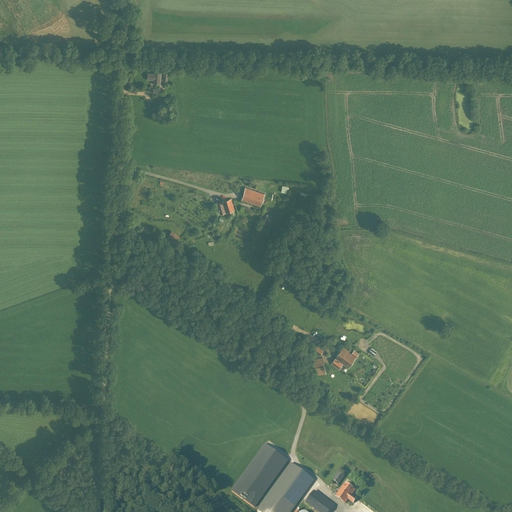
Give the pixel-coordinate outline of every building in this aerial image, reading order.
[(148,74),(147,79),(154,80),(153,84),(160,84),(160,74),(154,73),(154,74),(148,74)] [(264,194),(245,188),(241,200),(260,206),(264,194)] [(216,203),(220,215),(234,211),(231,199),(216,203)] [(273,216),(264,213),(261,221),(271,224),(273,216)] [(166,238),(175,244),(180,237),(171,231),(166,238)] [(313,351),(322,357),(325,351),(317,345),(313,351)] [(354,350),(351,354),(343,348),(331,364),(339,369),(343,364),(349,368),(359,354),(354,350)] [(314,359),(316,375),(326,374),(323,357),(314,359)] [(288,461),(264,444),(230,491),(254,509),(288,461)] [(314,480),(291,463),(257,510),(259,511),(291,511),(302,497),(314,480)] [(339,473),(333,481),(338,485),(344,477),(339,473)] [(346,484),(341,490),(355,501),(356,499),(351,495),(355,491),(346,484)] [(355,501),(341,490),(336,497),(345,504),(348,500),(353,504),(355,501)] [(306,502),(318,511),(329,511),(334,507),(314,492),(306,502)]
